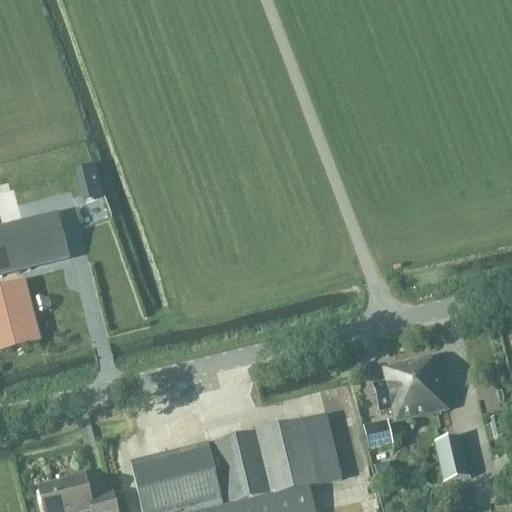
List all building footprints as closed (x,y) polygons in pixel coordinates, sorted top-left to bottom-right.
[(6,212),(9,227),(37,222),(34,207),(6,212)] [(0,277),(67,260),(56,218),(0,231),(0,277)] [(0,353),(38,343),(23,284),(0,289),(0,353)] [(237,319),(269,314),(268,302),(236,307),(237,319)] [(430,360),(381,372),(384,385),(373,388),(379,416),(391,413),(394,426),(448,413),(438,375),(434,376),(430,360)] [(314,511),(309,491),(341,483),(326,419),(254,436),(255,438),(130,467),(140,511),(314,511)] [(392,448),(387,424),(364,430),(369,454),(392,448)] [(444,486),(469,480),(460,439),(435,445),(444,486)] [(475,456),(479,475),(488,473),(484,454),(475,456)] [(37,489),(42,511),(116,511),(112,497),(88,503),(82,477),(63,481),(63,482),(37,489)] [(456,511),(463,511),(459,491),(449,493),(453,511),(456,511)]
